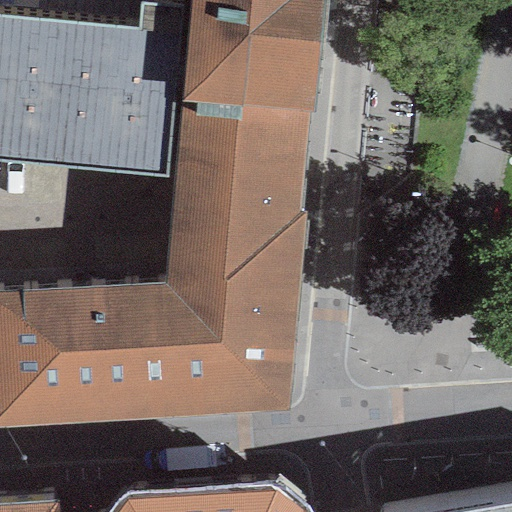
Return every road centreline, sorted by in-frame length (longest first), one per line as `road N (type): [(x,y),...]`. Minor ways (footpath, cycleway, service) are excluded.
road 1 (residential): [(318,427),(358,0)]
road 2 (residential): [(318,427),(0,450)]
road 3 (residential): [(511,412),(318,427)]
